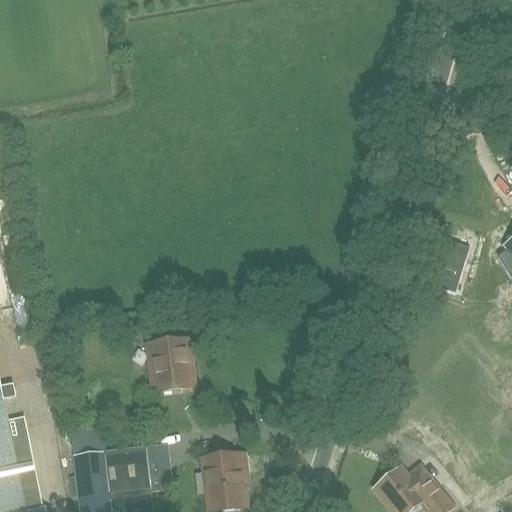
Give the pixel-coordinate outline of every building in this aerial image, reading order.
[(420,269),(416,283),(425,285),(429,272),(420,269)] [(188,341),(148,346),(154,394),(194,389),(188,341)] [(0,511),(45,511),(46,511),(45,511),(26,420),(10,423),(5,402),(18,400),(15,387),(3,389),(0,374),(0,511)] [(72,447),(74,459),(76,479),(70,480),(72,500),(78,499),(79,511),(152,511),(145,451),(108,455),(107,443),(72,447)] [(203,461),(209,511),(233,511),(246,511),(242,479),(246,479),(244,456),(203,461)] [(400,471),(375,491),(391,511),(413,511),(419,508),(422,511),(450,511),(452,511),(436,489),(418,468),(406,478),(400,471)]
